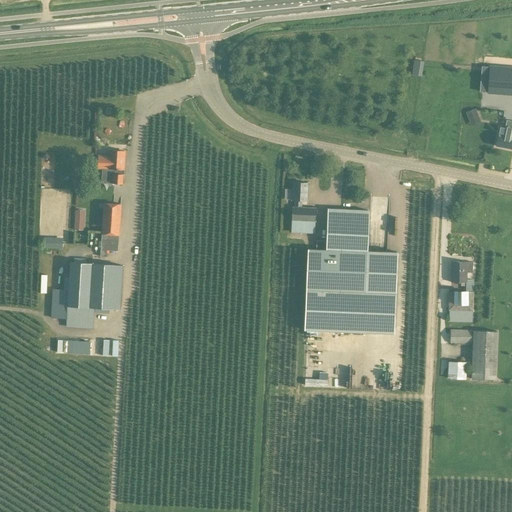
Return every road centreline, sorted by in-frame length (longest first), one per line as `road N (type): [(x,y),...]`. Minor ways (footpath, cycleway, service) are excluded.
road 1 (unclassified): [(511,184),(246,128),(208,82),(199,17)]
road 2 (primary): [(0,36),(199,17)]
road 3 (primary): [(199,17),(352,0)]
